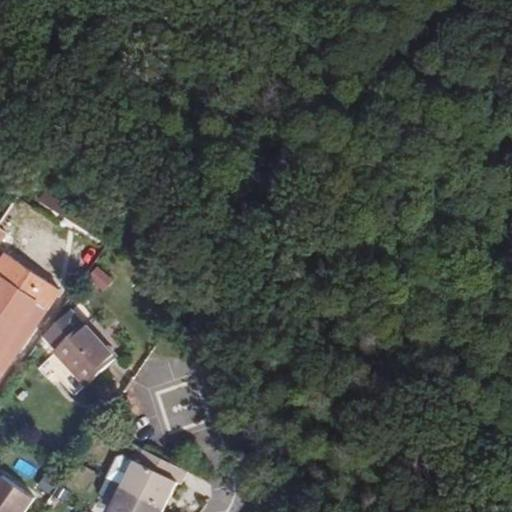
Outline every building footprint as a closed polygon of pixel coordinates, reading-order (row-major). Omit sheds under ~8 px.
[(0,376),(60,291),(7,254),(0,264),(0,376)] [(97,267),(86,282),(105,295),(115,280),(97,267)] [(116,358),(74,313),(44,337),(88,384),(116,358)] [(163,511),(179,482),(182,484),(188,471),(145,450),(139,462),(136,461),(110,511),(163,511)] [(0,470),(0,511),(24,511),(36,494),(0,470)]
